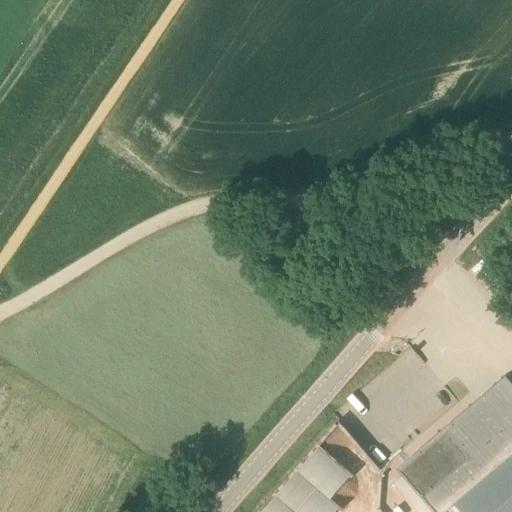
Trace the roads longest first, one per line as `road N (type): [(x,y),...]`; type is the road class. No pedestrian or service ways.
road 1 (track): [(0,315),(157,224),(334,192),(489,140),(511,145)]
road 2 (tertiary): [(218,511),(511,181)]
